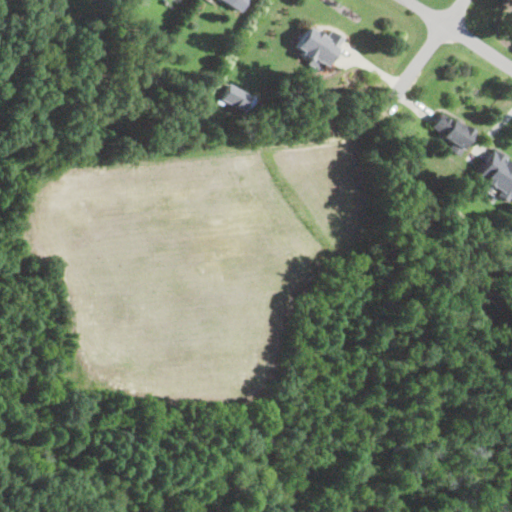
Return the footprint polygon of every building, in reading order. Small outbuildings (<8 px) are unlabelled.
[(245,0),(238,11),(221,0),(245,0)] [(307,28),(314,32),(314,31),(321,35),(320,36),(326,39),(330,32),(343,39),(326,67),(319,62),(318,64),(317,64),(314,69),(300,61),(304,54),(295,48),(307,28)] [(250,94),(242,110),(221,99),(229,84),(250,94)] [(472,134),(456,157),(447,150),(451,144),(441,137),(442,136),(430,128),(432,125),(441,112),(472,134)] [(511,187),(503,201),(494,195),(498,190),(490,185),(486,192),(478,186),(481,181),(475,177),(493,149),(503,156),(502,158),(511,164),(511,187)]
